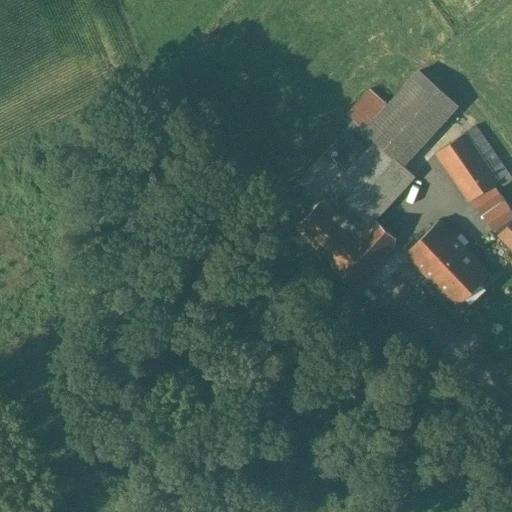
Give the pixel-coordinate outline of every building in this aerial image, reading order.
[(388,105),(370,89),(347,114),(355,121),(299,182),(307,190),(284,214),(298,226),(296,228),(323,253),(334,262),(331,265),(355,287),(394,244),(394,236),(374,219),(414,175),(403,165),(457,105),(419,71),(388,105)] [(192,76),(172,95),(180,104),(201,85),(192,76)] [(497,180),(464,132),(436,152),(469,199),(492,184),(497,180)] [(492,184),(472,198),(474,201),(494,188),(492,184)] [(511,217),(511,213),(494,188),(474,201),(494,230),(498,227),(511,217)] [(511,217),(498,227),(503,232),(511,223),(511,217)] [(439,220),(405,252),(430,279),(455,305),(489,273),(465,247),(465,248),(439,220)] [(511,223),(503,232),(500,236),(511,247),(511,223)] [(323,253),(296,228),(287,237),(314,261),(323,253)]
